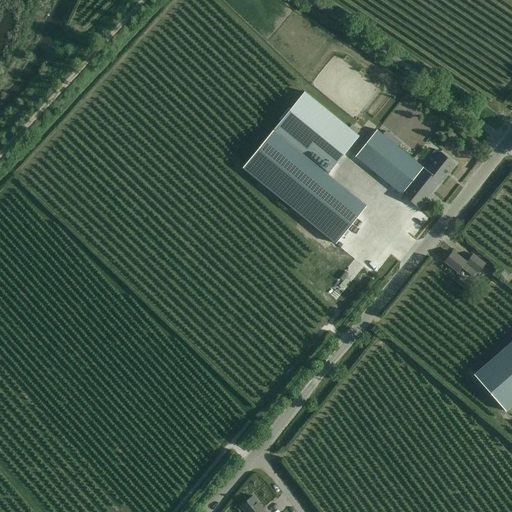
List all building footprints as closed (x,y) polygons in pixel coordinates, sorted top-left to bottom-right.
[(304,92),(274,129),(328,174),(359,136),(304,92)] [(336,244),(359,215),(328,190),(328,174),(274,129),(273,130),(243,168),(336,244)] [(440,181),(422,167),(377,130),(355,157),(418,208),(440,181)] [(436,149),(422,167),(440,181),(455,164),(440,152),(436,149)] [(447,261),(446,262),(459,272),(462,268),(475,277),(479,272),(486,263),(474,254),(467,263),(453,252),(450,257),(448,255),(445,260),(447,261)] [(505,410),(511,404),(511,341),(474,374),(505,410)] [(265,511),(264,510),(253,496),(240,506),(244,511),(265,511)]
